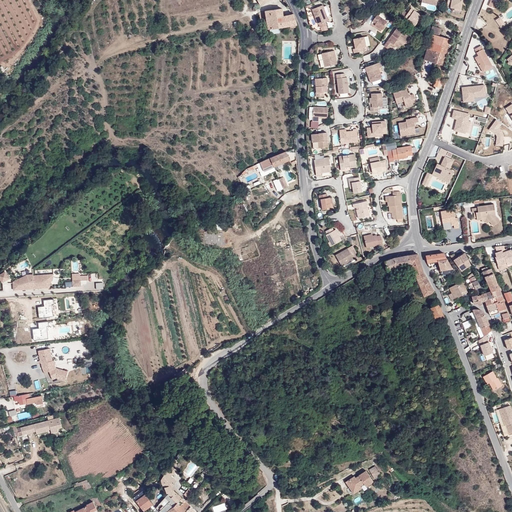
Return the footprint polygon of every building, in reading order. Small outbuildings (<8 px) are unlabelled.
[(447,0),(447,5),(451,5),(451,7),(455,7),(455,9),(460,10),(462,0),(447,0)] [(328,19),(323,5),(312,8),(318,23),(319,26),(326,24),(324,21),(328,19)] [(270,28),(297,24),(294,14),(283,16),(282,8),(265,11),(268,29),(270,28)] [(408,19),(415,24),(421,15),(411,8),(404,18),(407,20),(408,19)] [(387,21),(377,13),(369,24),(380,31),(387,21)] [(496,20),(501,27),(506,24),(500,17),(496,20)] [(430,32),(432,33),(439,35),(441,28),(432,25),(430,32)] [(397,27),(383,45),(388,49),(390,46),(391,47),(408,42),(411,38),(397,27)] [(439,35),(432,33),(424,59),(442,64),(450,38),(439,35)] [(362,47),(364,47),(366,46),(364,37),(354,40),(356,49),(354,49),(354,53),(363,51),(362,47)] [(481,65),(479,66),(483,72),(492,67),(480,46),(475,49),(478,55),(475,57),(477,63),(479,62),(481,65)] [(323,59),(325,66),(337,63),(334,50),(322,53),(323,59)] [(365,67),(370,82),(382,78),(379,67),(381,67),(379,62),(365,67)] [(436,80),(441,81),(442,81),(445,74),(439,72),(436,80)] [(339,93),(349,92),(347,77),(345,77),(345,73),(337,74),(339,93)] [(327,76),(315,77),(316,92),(316,95),(324,95),(324,91),(327,90),(326,84),(328,84),(327,76)] [(462,87),(463,102),(474,101),(473,97),(485,96),(484,85),(469,86),(470,88),(467,89),(467,87),(462,87)] [(406,88),(393,93),(396,104),(404,101),(405,107),(413,104),(413,103),(417,102),(414,93),(409,95),(406,88)] [(371,111),(378,111),(377,106),(382,106),(381,92),(371,93),(371,98),(369,98),(371,111)] [(319,116),(327,116),(328,107),(313,106),(312,120),(318,120),(319,116)] [(454,131),(466,134),(471,114),(454,110),(452,118),(457,120),(454,131)] [(413,122),(415,121),(418,121),(417,117),(410,118),(410,119),(405,119),(405,122),(398,123),(400,136),(415,133),(413,125),(413,122)] [(373,134),(387,133),(386,121),(372,122),(372,128),(367,128),(368,138),(373,137),(373,134)] [(496,134),(497,146),(503,146),(503,121),(492,121),(492,134),(496,134)] [(340,142),(358,141),(357,128),(353,129),(353,131),(340,132),(340,142)] [(314,148),(328,147),(326,132),(312,133),(314,148)] [(392,149),(393,153),(393,158),(394,159),(406,157),(406,155),(413,154),(411,145),(397,147),(397,149),(392,149)] [(289,159),(286,151),(270,157),(274,166),(289,159)] [(345,169),(345,166),(344,165),(349,164),(349,166),(350,167),(357,166),(355,154),(339,156),(341,169),(345,169)] [(453,160),(445,156),(443,161),(446,163),(444,167),(441,166),(437,164),(433,172),(444,177),(443,180),(449,182),(454,172),(449,169),(453,160)] [(264,171),(274,166),(270,157),(260,162),(264,171)] [(331,171),(329,157),(324,157),(324,158),(314,160),(316,174),(320,174),(320,173),(331,171)] [(372,172),(376,172),(378,171),(378,172),(378,173),(382,172),(382,171),(386,170),(384,162),(380,162),(379,157),(370,158),(372,172)] [(432,175),(428,173),(422,184),(427,186),(432,175)] [(288,186),(284,176),(279,178),(283,188),(288,186)] [(352,182),(353,188),(354,192),(362,191),(360,177),(348,179),(349,182),(352,182)] [(389,205),(402,204),(401,191),(393,192),(393,195),(388,195),(388,201),(388,206),(389,205)] [(322,209),(333,208),(332,197),(327,197),(327,193),(319,194),(319,199),(321,199),(322,209)] [(359,209),(357,209),(356,209),(358,218),(369,215),(367,205),(368,204),(367,200),(353,204),(354,208),(357,207),(358,207),(359,209)] [(403,221),(402,204),(389,205),(390,210),(392,210),(392,212),(392,219),(397,218),(397,222),(403,221)] [(495,215),(494,204),(477,206),(478,212),(476,212),(477,220),(481,219),(481,221),(484,220),(487,223),(489,221),(493,226),(499,221),(495,215)] [(453,222),(453,224),(454,228),(459,227),(457,217),(455,218),(454,209),(440,211),(442,223),(453,222)] [(330,246),(342,240),(336,229),(334,230),(332,227),(325,231),(327,233),(326,234),(330,241),(328,242),(330,246)] [(369,234),(364,235),(366,247),(382,243),(381,234),(377,235),(377,234),(373,235),(372,233),(369,234)] [(353,255),(357,252),(353,245),(349,247),(349,248),(344,251),(344,250),(335,255),(342,266),(355,259),(355,258),(353,255)] [(511,249),(507,250),(505,251),(502,252),(502,250),(504,249),(503,245),(495,246),(497,251),(495,252),(496,256),(497,259),(496,259),(499,269),(508,266),(507,265),(507,263),(511,261),(511,252),(511,251),(511,249)] [(483,249),(482,247),(470,251),(471,255),(480,253),(479,251),(483,249)] [(470,264),(465,252),(457,258),(454,254),(449,255),(461,270),(470,264)] [(385,260),(386,261),(388,269),(397,267),(411,264),(424,295),(434,291),(423,272),(418,253),(394,258),(385,260)] [(447,259),(443,253),(425,255),(427,262),(437,261),(447,259)] [(452,268),(447,259),(437,261),(438,264),(440,269),(441,274),(453,272),(452,268)] [(494,276),(490,266),(487,267),(481,269),(491,291),(499,288),(496,282),(494,276)] [(468,275),(473,290),(480,287),(475,273),(468,275)] [(14,290),(49,288),(54,274),(34,275),(34,274),(27,275),(14,281),(14,290)] [(73,286),(81,286),(81,280),(88,280),(88,276),(80,276),(80,277),(76,277),(76,280),(73,281),(73,286)] [(466,289),(461,281),(449,288),(451,293),(448,294),(452,302),(456,300),(455,299),(462,295),(461,292),(466,289)] [(501,294),(499,288),(491,291),(494,296),(501,294)] [(477,295),(475,295),(471,296),(473,303),(477,303),(478,304),(479,304),(480,304),(481,304),(481,303),(481,302),(485,300),(494,296),(491,291),(486,292),(477,295)] [(503,301),(501,294),(494,296),(485,300),(487,305),(495,302),(496,303),(503,301)] [(54,303),(54,298),(43,300),(44,305),(38,306),(39,317),(54,316),(52,303),(54,303)] [(506,308),(503,301),(496,303),(498,311),(499,310),(506,308)] [(498,311),(496,303),(495,302),(487,305),(490,315),(499,312),(499,310),(498,311)] [(436,319),(444,316),(440,308),(439,304),(431,307),(436,319)] [(473,309),(474,312),(476,318),(485,315),(484,313),(483,312),(480,310),(477,309),(473,309)] [(488,333),(491,331),(485,315),(476,318),(481,329),(484,336),(486,335),(488,333)] [(481,329),(476,318),(472,318),(477,330),(481,329)] [(33,328),(34,340),(48,338),(47,326),(49,325),(49,321),(38,322),(39,328),(33,328)] [(478,340),(484,355),(492,352),(486,335),(484,336),(478,340)] [(49,348),(38,351),(41,363),(42,368),(44,373),(49,371),(52,379),(56,378),(65,380),(67,372),(56,368),(54,365),(55,365),(54,360),(52,361),(49,348)] [(462,351),(467,362),(472,359),(466,348),(462,351)] [(496,378),(492,371),(482,377),(487,384),(489,383),(493,390),(502,385),(497,377),(496,378)] [(31,396),(30,393),(14,396),(15,401),(19,400),(20,405),(27,403),(27,404),(36,402),(36,405),(43,403),(41,396),(32,397),(32,396),(31,396)] [(499,408),(504,425),(506,424),(509,435),(511,433),(511,411),(510,405),(499,408)] [(59,417),(33,424),(35,431),(36,434),(46,431),(46,430),(46,429),(49,428),(50,429),(51,433),(57,431),(57,429),(61,427),(59,417)] [(33,424),(25,427),(27,434),(35,431),(33,424)] [(18,436),(27,434),(25,427),(16,429),(16,430),(18,436)] [(9,443),(15,441),(12,431),(6,433),(9,443)] [(165,487),(167,494),(168,494),(173,498),(177,502),(181,497),(172,489),(173,487),(173,484),(176,480),(171,475),(177,469),(176,465),(172,463),(161,479),(162,484),(165,487)] [(375,479),(380,475),(375,467),(370,470),(375,479)] [(346,481),(350,488),(354,486),(356,488),(360,486),(364,483),(366,486),(373,481),(366,470),(355,477),(353,479),(352,477),(346,481)] [(189,488),(184,494),(189,499),(191,496),(190,494),(191,493),(192,492),(189,488)] [(143,510),(152,503),(149,500),(152,498),(151,497),(148,492),(145,494),(142,490),(132,499),(134,501),(135,500),(143,510)] [(167,494),(156,508),(159,511),(173,498),(168,494),(167,494)] [(191,496),(189,499),(188,499),(195,505),(196,503),(197,502),(193,499),(194,498),(191,496)] [(177,502),(173,506),(177,510),(186,501),(185,500),(181,497),(177,502)] [(173,498),(159,511),(160,511),(165,511),(173,506),(177,502),(173,498)] [(178,511),(184,511),(190,506),(186,501),(177,510),(178,511)] [(74,511),(90,511),(90,510),(96,507),(93,502),(87,506),(74,511)]
